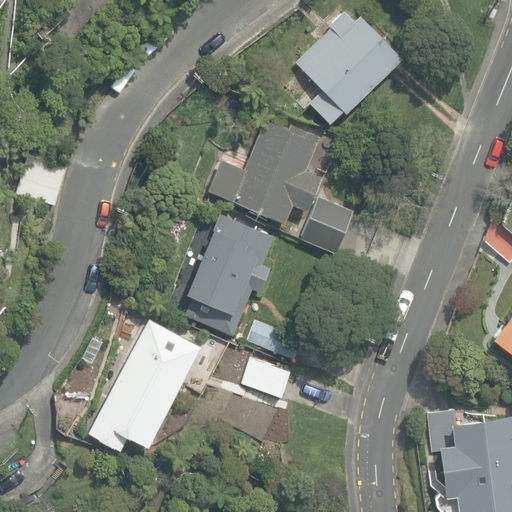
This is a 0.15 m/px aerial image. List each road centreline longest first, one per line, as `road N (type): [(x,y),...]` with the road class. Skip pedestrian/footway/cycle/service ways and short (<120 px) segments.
road 1 (residential): [(380,511),(378,415),(511,60)]
road 2 (residential): [(237,0),(177,47),(114,116),(57,312),(0,375)]
